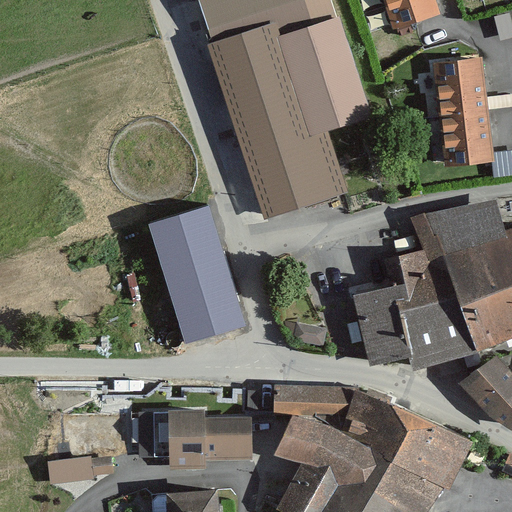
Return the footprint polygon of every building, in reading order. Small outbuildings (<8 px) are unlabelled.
[(276,19),(281,33),(337,15),(332,0),(200,0),(213,39),(276,19)] [(384,0),(393,27),(440,12),(436,0),(384,0)] [(277,34),(310,134),(329,128),(373,114),(341,13),(337,15),(281,33),(277,34)] [(348,190),(329,128),(310,134),(277,34),(281,33),(276,19),(213,39),(208,41),(264,217),(348,190)] [(445,164),(495,159),(483,55),(433,60),(445,164)] [(511,225),(506,227),(497,197),(427,211),(477,349),(511,335),(511,225)] [(409,366),(477,349),(427,211),(409,224),(410,248),(380,255),(388,285),(349,296),(365,366),(406,356),(409,366)] [(249,326),(220,235),(157,256),(186,346),(249,326)] [(328,327),(285,320),(293,340),(324,346),(328,327)] [(511,427),(511,368),(498,352),(459,380),(511,428),(511,427)] [(279,422),(434,489),(468,440),(352,389),(271,388),(270,417),(279,422)] [(144,406),(144,457),(246,456),(245,411),(203,411),(203,405),(144,406)] [(418,511),(434,489),(279,422),(262,451),(287,466),(270,511),(418,511)] [(48,459),(51,484),(94,479),(94,474),(92,457),(91,454),(48,459)] [(92,457),(94,474),(115,472),(112,454),(92,457)] [(156,485),(157,511),(207,511),(207,483),(156,485)]
